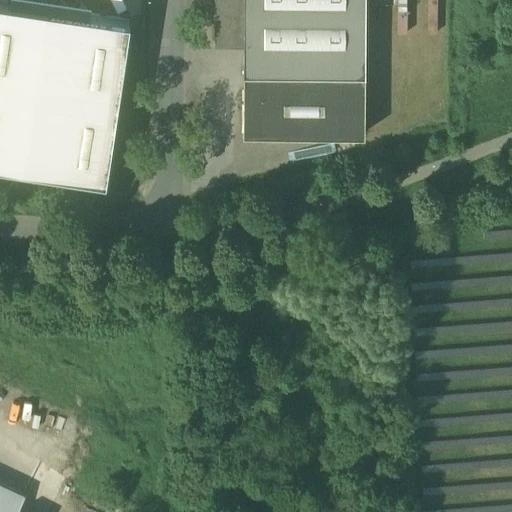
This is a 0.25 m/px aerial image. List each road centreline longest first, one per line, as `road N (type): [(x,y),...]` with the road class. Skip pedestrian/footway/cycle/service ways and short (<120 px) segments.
road 1 (unclassified): [(149,244),(165,181),(174,0)]
road 2 (residential): [(0,226),(149,244)]
